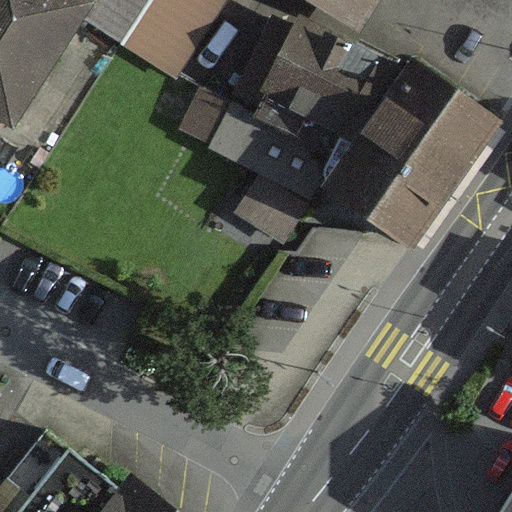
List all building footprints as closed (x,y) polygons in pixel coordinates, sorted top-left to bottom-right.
[(0,0),(0,125),(11,133),(81,21),(119,45),(148,0),(0,0)] [(173,81),(227,0),(148,0),(119,45),(173,81)] [(304,0),(336,19),(347,0),(304,0)] [(405,68),(397,81),(306,25),(247,120),(206,95),(181,135),(261,184),(240,219),(282,245),(322,181),(420,241),(494,122),(405,68)] [(297,399),(393,245),(318,198),(222,351),(297,399)] [(167,511),(116,471),(107,483),(37,428),(0,474),(0,511),(167,511)] [(511,511),(511,446),(473,511),(511,511)]
